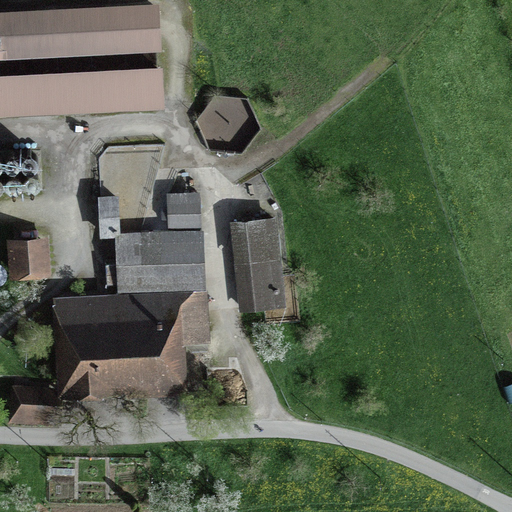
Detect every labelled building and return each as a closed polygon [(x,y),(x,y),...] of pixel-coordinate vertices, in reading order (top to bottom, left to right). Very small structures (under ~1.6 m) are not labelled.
[(154,12),(0,18),(0,108),(157,103),(154,12)] [(179,193),(183,195),(186,196),(190,194),(192,190),(190,185),(187,183),(184,183),(180,185),(178,189),(179,193)] [(237,208),(240,211),(244,211),(248,209),(249,206),(248,201),(244,198),(241,198),(238,200),(236,204),(237,208)] [(169,235),(200,233),(198,200),(167,201),(169,235)] [(117,202),(99,203),(100,244),(117,244),(117,241),(119,241),(117,202)] [(250,217),(247,215),(241,214),(237,216),(235,222),(237,227),(241,230),(246,229),(250,226),(251,221),(250,217)] [(285,311),(276,228),(233,232),(241,315),(285,311)] [(206,292),(202,237),(119,241),(117,241),(117,244),(119,296),(206,292)] [(48,244),(9,246),(11,282),(49,280),(48,244)] [(208,347),(206,292),(119,296),(119,301),(55,304),(59,396),(185,391),(183,348),(208,347)] [(50,392),(13,390),(11,430),(48,433),(50,392)]
